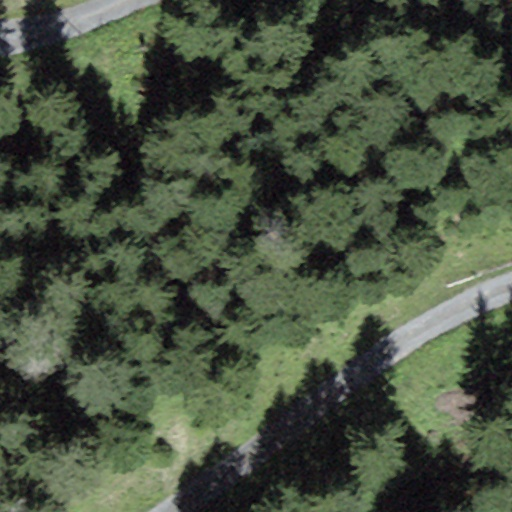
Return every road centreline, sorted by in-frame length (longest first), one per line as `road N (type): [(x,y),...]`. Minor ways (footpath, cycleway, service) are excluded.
road 1 (track): [(192,511),(487,285),(511,279)]
road 2 (track): [(124,0),(33,41),(0,37)]
